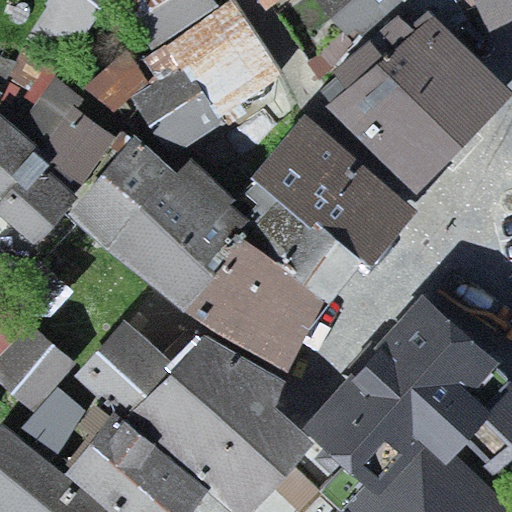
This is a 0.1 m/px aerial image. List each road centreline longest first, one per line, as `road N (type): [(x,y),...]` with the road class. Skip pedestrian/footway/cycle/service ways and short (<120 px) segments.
road 1 (residential): [(217,511),(349,327),(443,217)]
road 2 (residential): [(246,0),(306,95),(443,217)]
road 3 (residential): [(443,217),(511,107)]
road 4 (residential): [(511,321),(489,270),(443,217)]
